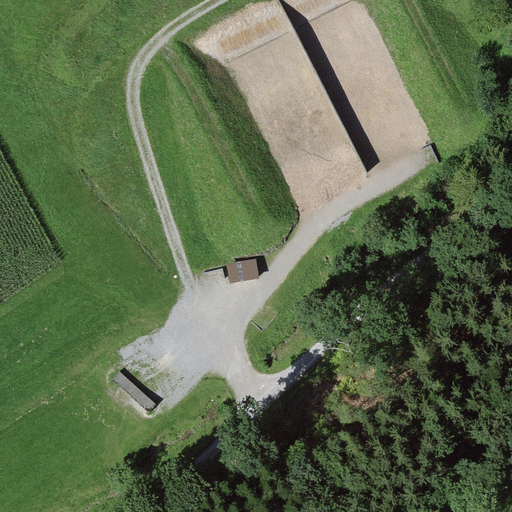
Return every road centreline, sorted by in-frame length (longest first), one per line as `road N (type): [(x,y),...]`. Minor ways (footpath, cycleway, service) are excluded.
road 1 (track): [(139,511),(345,324),(511,193)]
road 2 (track): [(262,398),(223,351),(194,297),(137,116),(134,71),(172,28),(220,0)]
